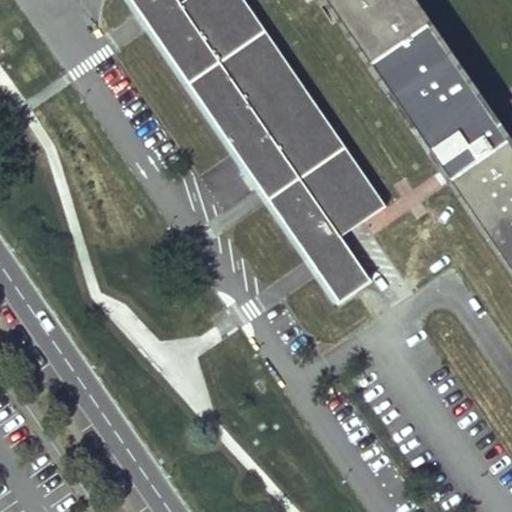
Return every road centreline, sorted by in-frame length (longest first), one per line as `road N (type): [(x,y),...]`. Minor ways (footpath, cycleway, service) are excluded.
road 1 (residential): [(38,0),(385,511)]
road 2 (residential): [(166,511),(0,271)]
road 3 (unknown): [(511,362),(461,287),(306,395)]
